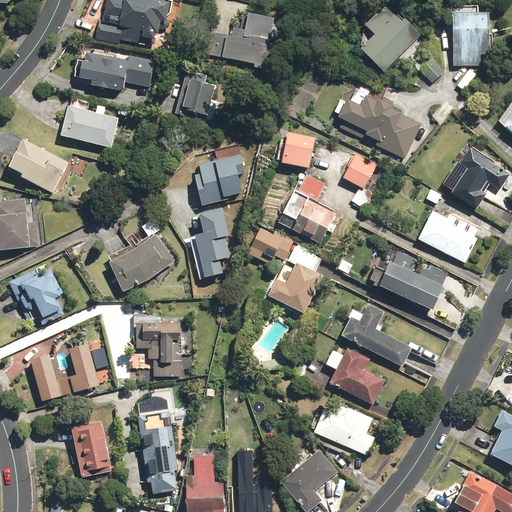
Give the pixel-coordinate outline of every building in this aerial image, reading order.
[(169,3),(154,0),(107,0),(104,21),(99,20),(96,39),(118,43),(119,39),(148,44),(149,38),(157,39),(158,32),(159,27),(164,28),(169,3)] [(367,25),(377,35),(363,48),(385,72),(421,37),(389,4),(367,25)] [(213,32),(209,53),(256,63),(255,68),(276,72),(287,19),(245,10),(241,26),(235,24),(232,36),(213,32)] [(492,12),(455,13),(455,66),(482,66),(482,54),(492,54),(492,12)] [(85,52),(82,69),(130,77),(131,69),(155,73),(157,59),(131,54),(130,60),(85,52)] [(445,71),(434,59),(422,70),(433,82),(445,71)] [(208,75),(188,70),(175,114),(183,116),(185,108),(210,116),(219,86),(206,82),(208,75)] [(335,114),(339,116),(369,132),(367,135),(385,145),(383,148),(405,160),(424,126),(395,110),(398,104),(384,96),(382,100),(351,84),(335,114)] [(121,115),(71,105),(64,137),(114,148),(121,115)] [(316,137),(289,131),(282,160),(309,166),(316,137)] [(72,162),(24,137),(8,168),(56,193),(72,162)] [(511,174),(511,170),(473,145),(445,189),(477,210),(489,193),(484,190),(489,181),(502,190),(511,174)] [(379,166),(356,152),(342,176),(365,190),(379,166)] [(202,173),(195,175),(202,205),(228,198),(227,196),(242,192),(238,174),(245,172),(241,155),(200,165),(202,173)] [(300,192),(295,190),(280,222),(324,242),(337,214),(315,203),(325,183),(308,175),(300,192)] [(0,239),(0,250),(41,248),(40,221),(31,221),(30,198),(0,199),(0,239)] [(204,233),(198,234),(208,277),(227,273),(224,260),(232,258),(227,236),(232,235),(226,207),(200,214),(204,233)] [(435,209),(419,237),(466,263),(480,238),(476,236),(482,226),(452,210),(449,216),(435,209)] [(295,243),(262,228),(250,254),(283,269),(295,243)] [(159,233),(110,261),(128,292),(177,264),(159,233)] [(324,258),(298,244),(271,295),(305,313),(325,275),(317,272),(324,258)] [(399,250),(383,284),(435,310),(452,275),(399,250)] [(50,262),(9,281),(23,313),(40,305),(46,317),(63,309),(58,297),(64,295),(50,262)] [(357,308),(343,335),(406,366),(415,347),(378,329),(387,312),(370,303),(365,312),(357,308)] [(182,323),(139,322),(138,349),(148,349),(147,359),(155,359),(155,377),(181,377),(182,323)] [(51,354),(32,360),(45,401),(102,385),(89,343),(71,348),(79,374),(59,380),(51,354)] [(336,369),(330,382),(374,403),(386,378),(367,369),(371,360),(347,349),(344,354),(334,349),(327,365),(336,369)] [(330,399),(316,433),(369,455),(377,437),(368,433),(374,418),(330,399)] [(511,413),(503,409),(494,425),(503,429),(491,450),(511,461),(511,413)] [(172,411),(140,417),(152,491),(154,491),(154,494),(179,490),(176,471),(181,470),(172,411)] [(104,419),(73,425),(85,478),(116,471),(104,419)] [(254,448),(238,449),(241,496),(232,496),(232,511),(273,511),(272,475),(268,462),(254,463),(254,448)] [(339,471),(322,449),(283,480),(308,511),(324,500),(316,489),(339,471)] [(195,476),(187,476),(187,511),(213,511),(227,511),(227,481),(216,481),(216,452),(195,452),(195,476)] [(511,511),(511,491),(470,470),(454,500),(462,504),(457,511),(494,511),(497,507),(506,511),(511,511)] [(62,511),(64,503),(53,501),(51,511),(62,511)]
